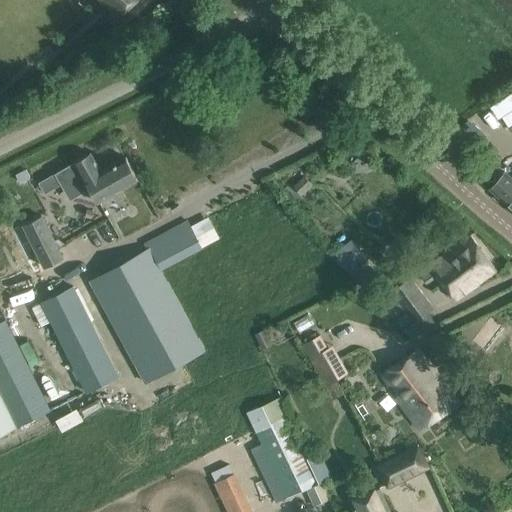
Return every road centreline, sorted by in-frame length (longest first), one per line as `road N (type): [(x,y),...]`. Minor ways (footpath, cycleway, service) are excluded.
road 1 (unclassified): [(511,230),(285,5)]
road 2 (unclassified): [(0,147),(285,5)]
